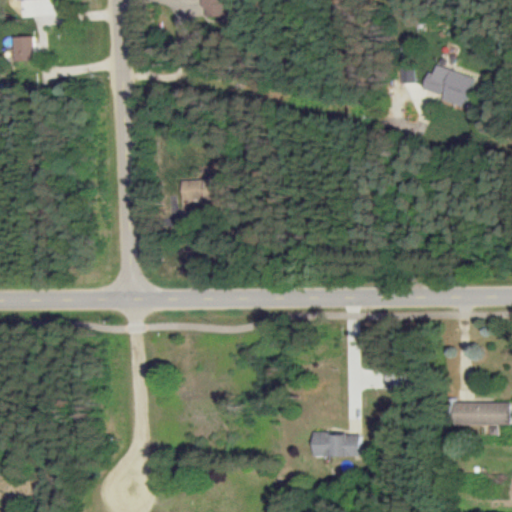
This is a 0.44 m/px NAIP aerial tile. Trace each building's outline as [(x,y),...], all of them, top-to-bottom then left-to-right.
[(224,16),(223,0),(198,0),(199,7),(203,7),(203,16),(224,16)] [(13,37),(13,61),(32,61),(32,37),(13,37)] [(472,78),(434,65),(431,73),(426,71),(420,88),(441,95),(440,99),(462,106),(472,78)] [(210,198),(209,179),(179,181),(180,200),(210,198)] [(508,401),(451,402),(451,425),(509,424),(508,401)] [(358,433),(311,432),(310,455),(357,455),(358,433)]
